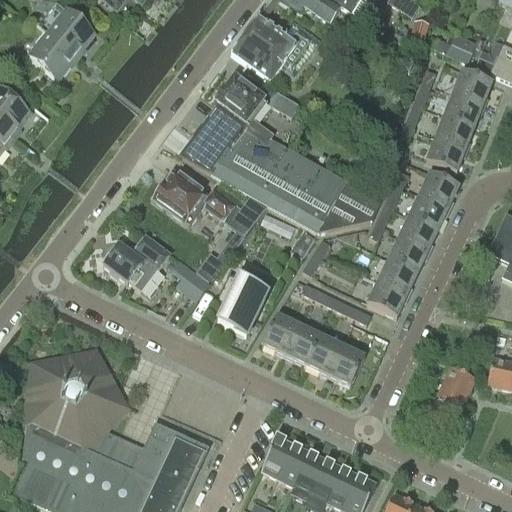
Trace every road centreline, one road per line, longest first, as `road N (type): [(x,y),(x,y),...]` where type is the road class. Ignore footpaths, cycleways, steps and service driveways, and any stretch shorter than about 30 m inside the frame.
road 1 (unclassified): [(253,0),(32,277)]
road 2 (residential): [(366,436),(478,206),(511,194)]
road 3 (residential): [(262,387),(32,277)]
road 4 (residential): [(511,509),(366,436)]
road 5 (residential): [(262,387),(206,511)]
